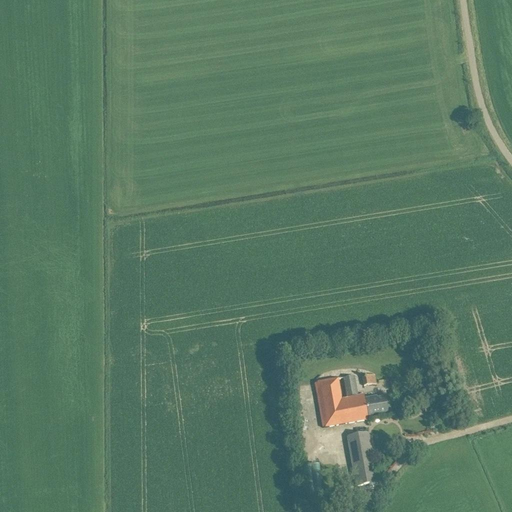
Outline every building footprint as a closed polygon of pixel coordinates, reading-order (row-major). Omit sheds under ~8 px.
[(362,378),(364,386),(377,384),(375,375),(362,378)] [(337,380),(314,384),(321,419),(323,429),(369,420),(368,419),(391,415),(388,397),(377,399),(376,397),(366,399),(365,399),(364,395),(358,396),(354,377),(344,379),(347,398),(341,400),(338,380),(337,380)] [(294,398),(297,433),(306,432),(304,397),(294,398)] [(437,410),(434,400),(423,403),(426,413),(437,410)] [(368,434),(358,436),(347,438),(356,488),(377,484),(368,434)] [(328,455),(329,464),(338,463),(337,454),(328,455)]
